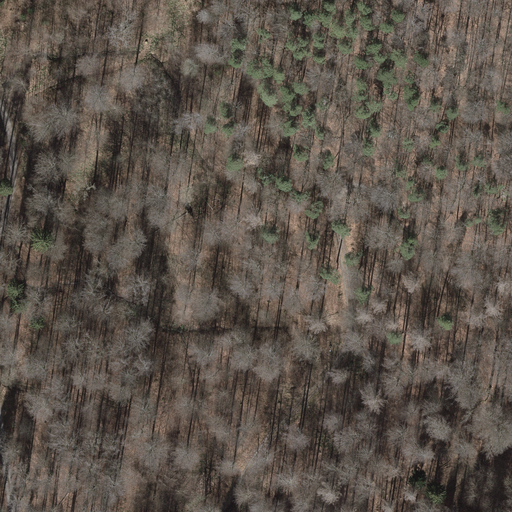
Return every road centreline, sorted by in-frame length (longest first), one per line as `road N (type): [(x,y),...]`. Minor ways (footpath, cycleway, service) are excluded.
road 1 (track): [(413,511),(481,472),(502,448),(494,337),(465,293),(359,180),(340,183),(329,210),(350,311),(344,350),(247,463),(222,511)]
road 2 (track): [(0,100),(8,110),(14,182),(0,228)]
